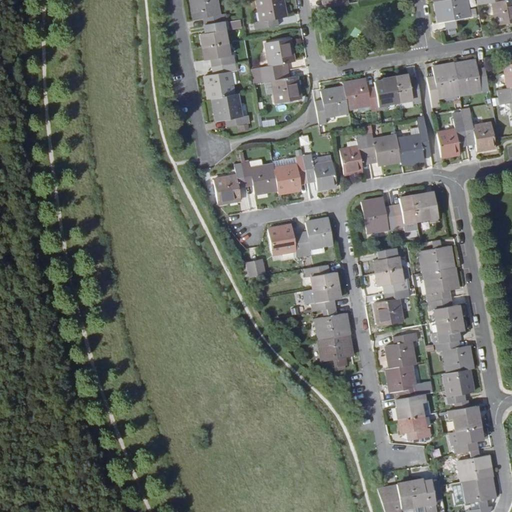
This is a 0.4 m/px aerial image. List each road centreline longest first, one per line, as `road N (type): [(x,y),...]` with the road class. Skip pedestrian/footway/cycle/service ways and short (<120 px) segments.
road 1 (track): [(368,511),(338,424),(236,303),(173,171),(147,94),(141,0)]
road 2 (track): [(150,511),(83,333),(59,225),(43,0)]
road 3 (residential): [(338,203),(384,461),(398,459)]
road 4 (residential): [(452,176),(493,405)]
road 5 (residential): [(175,0),(201,139),(213,145)]
road 6 (residential): [(338,203),(349,190),(452,176)]
